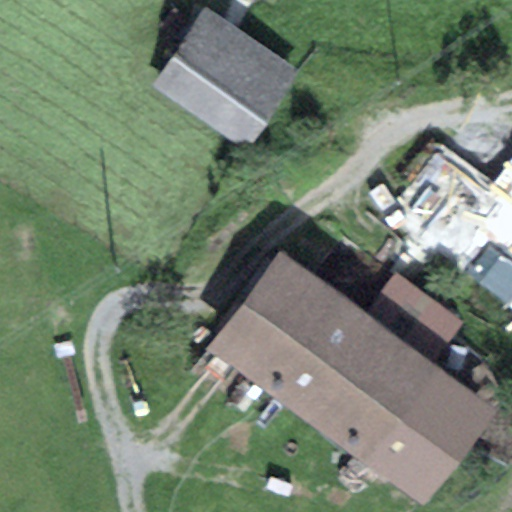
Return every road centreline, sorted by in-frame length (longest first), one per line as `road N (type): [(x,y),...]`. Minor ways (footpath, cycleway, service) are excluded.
road 1 (track): [(511,107),(434,121),(369,158),(256,259),(120,310),(104,325),(100,352),(137,511)]
road 2 (track): [(120,310),(165,261),(224,165)]
